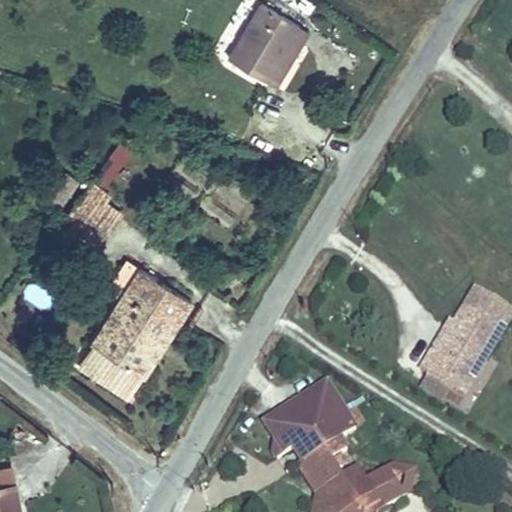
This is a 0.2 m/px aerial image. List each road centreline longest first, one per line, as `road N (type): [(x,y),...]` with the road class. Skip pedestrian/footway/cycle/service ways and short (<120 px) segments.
road 1 (unclassified): [(465,0),(320,222),(163,500)]
road 2 (unclassified): [(0,370),(163,500)]
